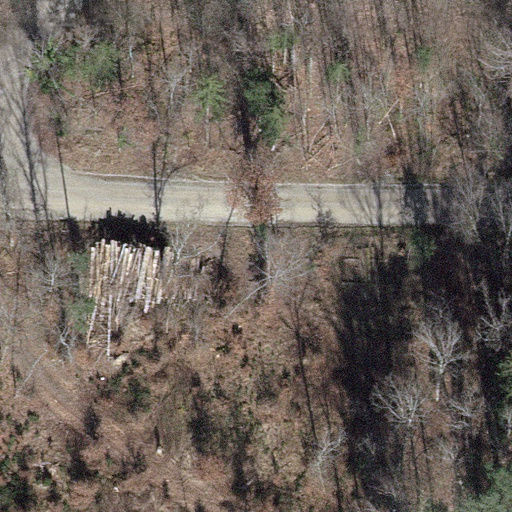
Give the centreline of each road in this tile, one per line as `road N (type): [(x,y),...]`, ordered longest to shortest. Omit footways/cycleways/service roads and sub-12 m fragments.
road 1 (track): [(0,191),(511,191)]
road 2 (track): [(0,102),(87,0)]
